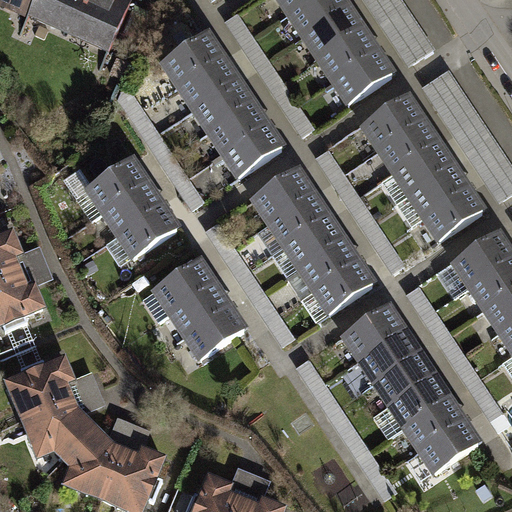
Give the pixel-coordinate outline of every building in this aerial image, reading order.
[(0,0),(0,5),(27,18),(29,13),(110,50),(133,0),(0,0)] [(273,0),(286,18),(313,0),(273,0)] [(313,0),(286,18),(301,41),(351,8),(346,0),(313,0)] [(402,0),(362,0),(408,69),(436,51),(402,0)] [(301,41),(316,64),(366,31),(351,8),(301,41)] [(239,15),(225,24),(300,138),(314,129),(239,15)] [(316,64),(331,87),(382,54),(366,31),(316,64)] [(162,66),(177,89),(228,56),(213,33),(162,66)] [(331,87),(346,110),(397,77),(382,54),(331,87)] [(177,89),(192,112),(243,79),(228,56),(177,89)] [(511,165),(451,73),(423,91),(498,205),(511,195),(511,165)] [(192,112),(207,135),(258,102),(243,79),(192,112)] [(131,88),(117,97),(192,210),(205,202),(131,88)] [(360,132),(375,155),(426,122),(411,99),(360,132)] [(207,135),(222,158),(273,125),(258,102),(207,135)] [(375,155),(390,178),(441,145),(426,122),(375,155)] [(222,158),(237,181),(288,148),(273,125),(222,158)] [(390,178),(406,201),(456,168),(441,145),(390,178)] [(329,152),(316,161),(391,275),(404,266),(329,152)] [(84,193),(99,216),(150,183),(134,160),(84,193)] [(406,201),(421,224),(471,191),(456,168),(406,201)] [(252,203),(267,226),(317,193),(302,169),(252,203)] [(99,216),(114,239),(165,206),(150,183),(99,216)] [(421,224),(436,247),(486,214),(471,191),(421,224)] [(267,226),(282,249),(333,216),(317,193),(267,226)] [(114,239),(129,262),(180,229),(165,206),(114,239)] [(282,249),(297,272),(348,239),(333,216),(282,249)] [(219,224),(206,232),(281,346),(294,338),(219,224)] [(0,234),(0,279),(48,260),(40,241),(24,248),(16,228),(0,234)] [(449,267),(464,290),(511,259),(511,252),(500,234),(449,267)] [(297,272),(312,295),(363,262),(348,239),(297,272)] [(511,259),(464,290),(479,313),(511,291),(511,259)] [(0,279),(0,325),(49,306),(40,285),(56,278),(48,260),(0,279)] [(150,294),(165,317),(216,284),(201,261),(150,294)] [(312,295),(327,318),(378,285),(363,262),(312,295)] [(165,317),(180,340),(231,307),(216,284),(165,317)] [(419,287),(405,296),(496,433),(509,424),(419,287)] [(511,291),(479,313),(494,336),(511,324),(511,291)] [(340,337),(355,360),(406,327),(391,304),(340,337)] [(180,340),(195,363),(246,330),(231,307),(180,340)] [(511,324),(494,336),(510,359),(511,357),(511,324)] [(355,360),(371,383),(421,350),(406,327),(355,360)] [(371,383),(386,406),(436,373),(421,350),(371,383)] [(7,380),(23,419),(101,386),(93,368),(77,375),(69,354),(7,380)] [(310,359),(296,368),(386,505),(400,496),(310,359)] [(386,406),(401,429),(451,396),(436,373),(386,406)] [(56,451),(63,458),(99,424),(88,413),(109,405),(101,386),(23,419),(40,458),(56,451)] [(401,429),(416,452),(467,419),(451,396),(401,429)] [(110,435),(99,424),(63,458),(71,466),(64,483),(104,499),(134,423),(118,417),(110,435)] [(416,452),(431,476),(482,443),(467,419),(416,452)] [(135,511),(144,511),(169,453),(145,443),(150,430),(134,423),(104,499),(135,511)] [(238,511),(255,472),(239,466),(233,479),(211,470),(193,511),(238,511)] [(284,511),(289,502),(266,492),(271,479),(255,472),(238,511),(284,511)]
